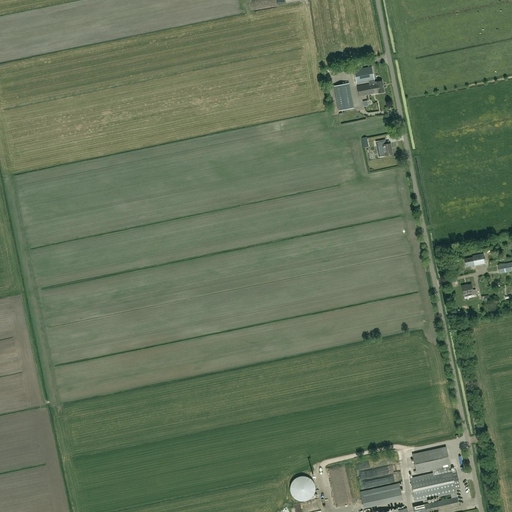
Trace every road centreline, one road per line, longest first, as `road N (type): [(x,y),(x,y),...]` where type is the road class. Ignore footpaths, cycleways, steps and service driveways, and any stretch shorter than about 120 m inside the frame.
road 1 (unclassified): [(480,511),(376,0)]
road 2 (track): [(0,203),(64,511)]
